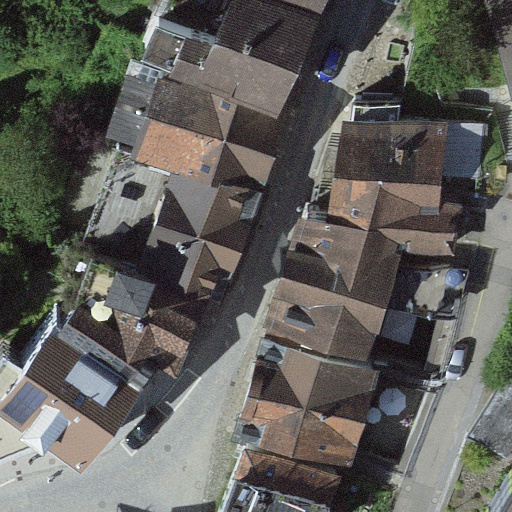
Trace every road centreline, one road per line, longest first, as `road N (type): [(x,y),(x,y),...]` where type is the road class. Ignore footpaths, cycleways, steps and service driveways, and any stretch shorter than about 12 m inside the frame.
road 1 (residential): [(364,0),(199,412),(185,477)]
road 2 (residential): [(0,509),(185,477)]
